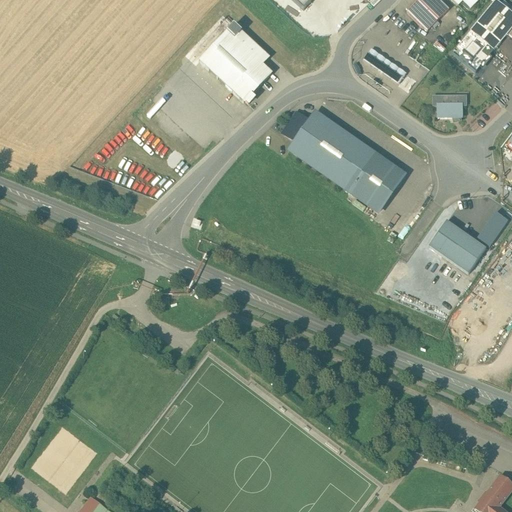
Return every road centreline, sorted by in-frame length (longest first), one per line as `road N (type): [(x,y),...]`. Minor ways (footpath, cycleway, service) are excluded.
road 1 (secondary): [(146,250),(463,387)]
road 2 (unclassified): [(146,250),(286,95),(333,85)]
road 3 (secondary): [(0,186),(146,250)]
road 4 (unclassified): [(333,85),(356,90),(461,164)]
